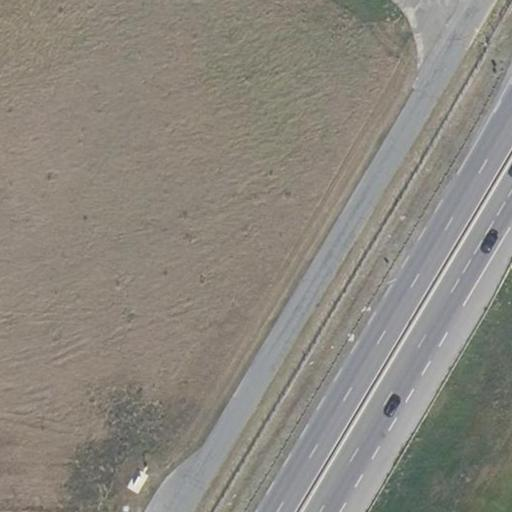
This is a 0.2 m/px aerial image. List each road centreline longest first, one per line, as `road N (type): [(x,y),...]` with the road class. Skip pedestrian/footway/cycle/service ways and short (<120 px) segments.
road 1 (primary): [(511,107),(272,511)]
road 2 (primary): [(320,511),(511,190)]
